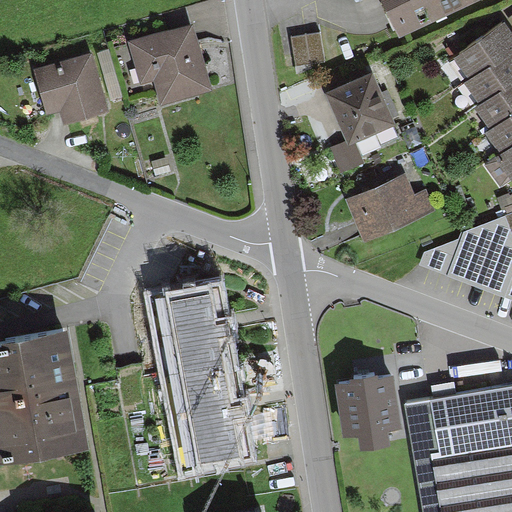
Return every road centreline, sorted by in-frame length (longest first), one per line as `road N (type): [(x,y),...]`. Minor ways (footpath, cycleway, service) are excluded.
road 1 (residential): [(0,145),(249,243),(285,240)]
road 2 (residential): [(249,0),(285,240)]
road 3 (residential): [(291,273),(331,511)]
road 4 (residential): [(291,273),(321,270),(511,340)]
